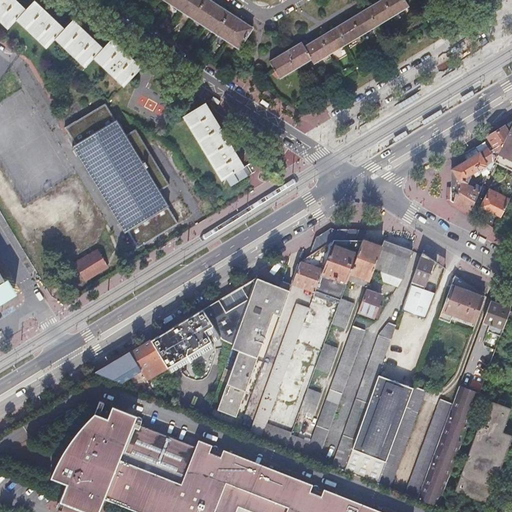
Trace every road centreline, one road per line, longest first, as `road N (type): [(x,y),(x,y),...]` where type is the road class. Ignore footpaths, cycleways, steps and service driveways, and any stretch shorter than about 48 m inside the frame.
road 1 (primary): [(69,364),(366,187)]
road 2 (primary): [(349,174),(62,350)]
road 3 (residential): [(85,0),(303,142)]
road 4 (primary): [(511,82),(349,174)]
road 5 (tertiary): [(366,187),(511,281)]
road 6 (residential): [(449,54),(303,142)]
road 7 (primary): [(366,187),(511,102)]
